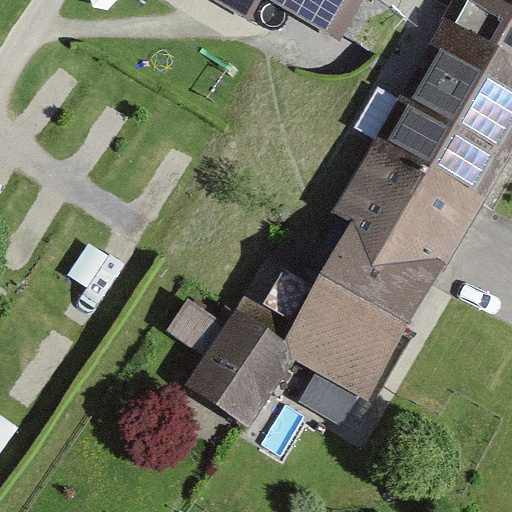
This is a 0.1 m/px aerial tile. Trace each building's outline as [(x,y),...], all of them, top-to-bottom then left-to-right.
[(276,0),(330,31),(347,0),(276,0)] [(511,0),(464,0),(378,148),(467,201),(511,123),(511,0)] [(354,394),(393,328),(467,201),(378,148),(299,283),(267,269),(233,317),(288,354),(293,357),(354,394)] [(511,209),(487,198),(475,225),(511,241),(511,209)] [(200,334),(221,303),(193,284),(172,316),(200,334)] [(187,384),(242,422),(283,360),(288,354),(233,317),(187,384)] [(0,408),(0,433),(11,415),(0,408)]
